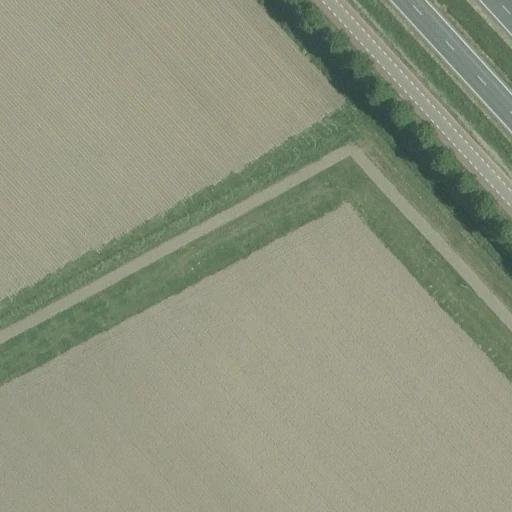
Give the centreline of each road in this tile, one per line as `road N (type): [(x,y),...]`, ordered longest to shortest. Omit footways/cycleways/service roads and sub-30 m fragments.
road 1 (unclassified): [(321,0),(511,207)]
road 2 (trunk): [(407,0),(511,114)]
